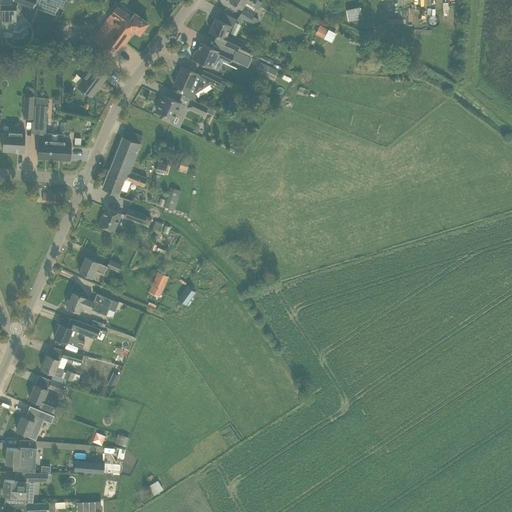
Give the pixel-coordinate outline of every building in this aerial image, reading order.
[(30,24),(39,0),(15,0),(18,1),(16,6),(30,24)] [(45,0),(45,1),(63,8),(65,0),(45,0)] [(11,4),(0,4),(0,18),(1,19),(1,31),(12,31),(12,29),(18,29),(23,25),(25,27),(29,23),(17,7),(15,9),(11,9),(11,4)] [(91,38),(106,50),(114,56),(134,30),(139,33),(147,22),(133,12),(131,15),(116,5),(91,38)] [(253,16),(253,15),(243,8),(238,16),(249,22),(249,21),(254,25),(258,19),(253,16)] [(215,17),(209,31),(216,35),(214,40),(225,45),(235,50),(235,49),(237,50),(251,57),(254,49),(241,43),(231,37),(226,35),(231,25),(221,20),(215,17)] [(315,33),(323,38),(328,29),(319,25),(315,33)] [(195,49),(191,58),(212,67),(217,56),(230,62),(231,58),(248,66),(252,57),(251,57),(237,50),(235,49),(235,50),(225,45),(223,51),(211,45),(211,46),(200,42),(197,50),(195,49)] [(91,96),(109,73),(105,70),(102,68),(92,60),(84,71),(88,74),(79,86),(79,87),(83,90),(91,96)] [(256,70),(273,78),(277,69),(260,61),(256,70)] [(190,98),(194,100),(196,96),(194,93),(205,86),(205,83),(195,78),(198,73),(182,66),(173,84),(178,86),(176,91),(190,98)] [(199,77),(218,86),(222,78),(202,69),(199,77)] [(161,118),(170,122),(172,123),(181,102),(162,94),(155,109),(163,113),(161,118)] [(194,100),(190,98),(186,107),(203,114),(205,110),(213,114),(215,109),(194,100)] [(24,102),(23,118),(32,119),(33,103),(24,102)] [(45,122),(46,106),(34,105),(33,121),(45,122)] [(3,130),(2,151),(24,152),(25,132),(3,130)] [(102,188),(111,191),(118,194),(120,189),(126,191),(130,181),(143,186),(146,177),(130,171),(141,143),(140,143),(142,135),(127,130),(124,137),(122,136),(102,188)] [(57,159),(58,133),(46,133),(45,140),(38,140),(37,158),(57,159)] [(69,159),(70,141),(64,141),(64,134),(58,133),(57,159),(69,159)] [(178,168),(186,170),(189,160),(181,158),(178,168)] [(157,161),(155,172),(165,174),(167,164),(157,161)] [(164,206),(174,210),(180,190),(170,187),(164,206)] [(42,201),(58,202),(59,194),(43,192),(42,201)] [(98,224),(114,231),(121,213),(105,207),(98,224)] [(124,216),(143,223),(146,214),(127,208),(124,216)] [(151,227),(160,231),(163,223),(154,220),(151,227)] [(79,271),(92,276),(94,271),(102,274),(110,257),(93,250),(89,258),(85,256),(79,271)] [(109,260),(108,267),(120,269),(121,262),(109,260)] [(165,295),(161,293),(169,275),(157,270),(147,293),(163,299),(165,295)] [(178,298),(187,305),(195,293),(187,287),(178,298)] [(72,292),(66,306),(79,312),(82,306),(90,309),(106,315),(108,309),(112,299),(96,293),(93,300),(81,296),(72,292)] [(56,330),(54,337),(66,342),(82,348),(84,341),(77,338),(79,331),(82,332),(102,341),(107,330),(85,323),(71,317),(70,317),(70,318),(67,325),(67,326),(59,323),(59,324),(57,323),(54,330),(56,330)] [(90,324),(100,328),(102,323),(92,319),(90,324)] [(61,357),(81,362),(83,355),(63,349),(61,357)] [(47,354),(41,368),(50,372),(52,373),(50,378),(51,379),(51,380),(64,385),(65,385),(64,384),(66,379),(76,383),(79,375),(66,369),(63,377),(61,376),(64,369),(57,366),(60,360),(56,358),(47,354)] [(107,384),(113,386),(118,375),(112,372),(107,384)] [(51,380),(48,387),(61,393),(64,385),(51,380)] [(56,400),(52,398),(45,395),(47,389),(35,383),(29,398),(41,403),(39,406),(51,411),(56,400)] [(22,415),(16,429),(29,434),(28,436),(35,439),(42,423),(44,419),(51,422),(54,415),(38,409),(34,420),(22,415)] [(118,444),(125,446),(128,437),(121,435),(118,444)] [(4,450),(4,455),(6,455),(5,462),(14,463),(13,470),(26,471),(35,471),(36,457),(28,457),(29,447),(19,446),(18,448),(6,447),(6,450),(4,450)] [(74,461),(74,471),(103,473),(103,463),(74,461)] [(26,471),(26,481),(47,481),(47,471),(35,471),(26,471)] [(4,477),(3,494),(4,494),(3,505),(7,505),(24,504),(24,496),(25,480),(17,479),(18,478),(4,477)] [(149,484),(154,493),(163,488),(158,480),(149,484)] [(100,511),(100,501),(76,502),(76,511),(100,511)] [(48,511),(54,511),(53,502),(27,503),(27,511),(48,511)]
